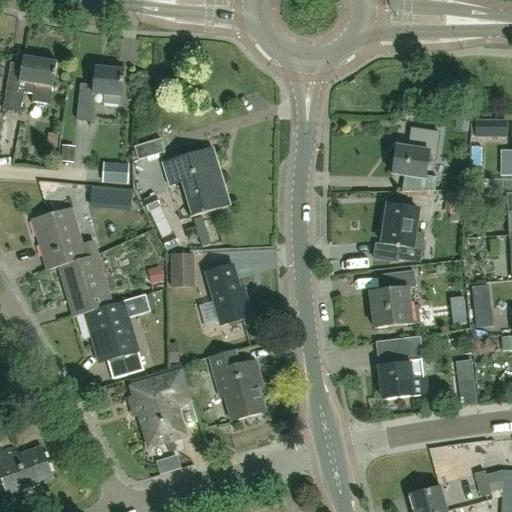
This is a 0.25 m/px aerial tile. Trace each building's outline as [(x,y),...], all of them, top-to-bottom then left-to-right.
[(56,77),(58,64),(23,59),(22,65),(10,63),(3,111),(21,114),(24,93),(33,95),(32,103),(49,105),(54,77),(56,77)] [(103,97),(102,105),(119,107),(120,98),(121,84),(123,84),(125,70),(96,68),(94,87),(81,86),(78,121),(93,122),(95,96),(103,97)] [(505,139),(505,123),(475,123),(475,139),(505,139)] [(435,192),(436,180),(424,178),(427,161),(434,162),(438,134),(410,130),(407,150),(395,148),(391,177),(404,178),(402,193),(435,192)] [(138,162),(164,154),(160,140),(134,149),(138,162)] [(214,245),(205,215),(228,208),(210,149),(162,164),(179,222),(191,219),(201,250),(214,245)] [(109,172),(110,186),(131,185),(131,172),(109,172)] [(148,214),(160,208),(161,208),(155,196),(142,201),(148,214)] [(161,240),(172,235),(160,208),(148,214),(161,240)] [(435,252),(422,250),(424,236),(415,234),(418,212),(387,208),(381,246),(399,249),(398,261),(427,266),(433,265),(435,252)] [(46,271),(57,267),(96,256),(92,242),(81,245),(70,209),(31,221),(46,271)] [(173,234),(172,235),(161,240),(160,240),(166,252),(168,251),(171,250),(179,246),(173,234)] [(258,237),(256,257),(289,260),(291,239),(258,237)] [(96,256),(57,267),(72,318),(84,315),(111,307),(96,256)] [(194,290),(194,256),(171,256),(171,290),(194,290)] [(222,326),(250,318),(245,301),(242,303),(231,267),(207,274),(222,326)] [(417,308),(410,309),(407,290),(415,289),(413,274),(384,277),(386,293),(370,295),(374,330),(420,325),(417,308)] [(492,328),(488,286),(471,288),(475,330),(492,328)] [(84,315),(91,339),(99,364),(139,353),(124,303),(111,307),(84,315)] [(420,342),(419,342),(419,341),(397,344),(400,366),(378,369),(382,403),(413,399),(426,397),(424,382),(422,361),(423,361),(420,342)] [(254,362),(248,363),(239,366),(235,352),(210,359),(222,400),(226,399),(233,422),(265,413),(255,380),(259,378),(254,362)] [(173,405),(184,402),(174,370),(148,379),(152,392),(130,399),(136,417),(141,415),(151,446),(183,436),(173,405)] [(0,480),(6,496),(52,478),(41,449),(19,458),(16,449),(0,455),(0,480)] [(511,472),(502,472),(501,494),(511,494),(511,472)] [(413,511),(448,511),(442,489),(409,498),(413,511)] [(511,511),(511,494),(501,494),(500,511),(511,511)]
